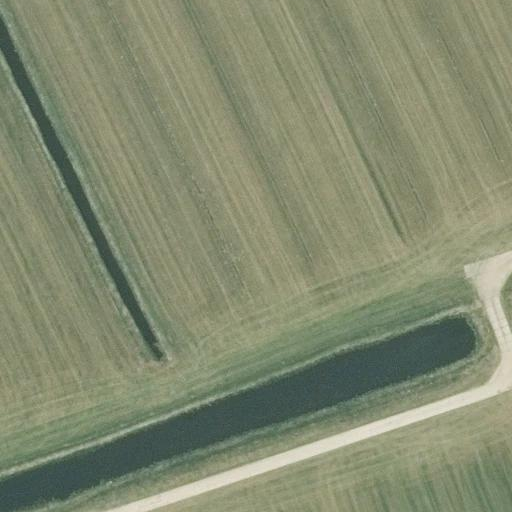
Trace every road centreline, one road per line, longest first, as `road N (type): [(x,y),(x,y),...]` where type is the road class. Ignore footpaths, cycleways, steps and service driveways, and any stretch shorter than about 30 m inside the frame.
road 1 (track): [(511,382),(129,511)]
road 2 (track): [(511,259),(483,269),(511,361)]
